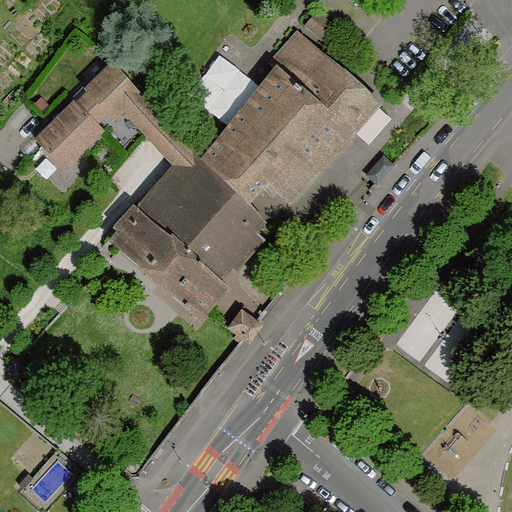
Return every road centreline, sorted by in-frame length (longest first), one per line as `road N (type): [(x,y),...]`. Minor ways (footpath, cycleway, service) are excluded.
road 1 (tertiary): [(511,89),(263,410)]
road 2 (residential): [(153,511),(0,385)]
road 3 (residential): [(384,511),(263,410)]
road 4 (tertiary): [(263,410),(185,511)]
